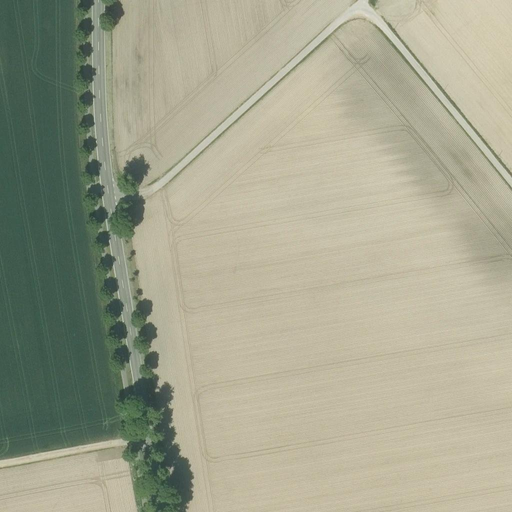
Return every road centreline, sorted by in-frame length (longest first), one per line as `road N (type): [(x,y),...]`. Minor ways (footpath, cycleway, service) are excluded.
road 1 (unclassified): [(360,2),(150,193),(108,200)]
road 2 (tertiary): [(159,511),(108,200)]
road 3 (unclassified): [(511,184),(360,2)]
road 4 (tertiary): [(108,200),(97,0)]
road 5 (track): [(0,466),(147,437)]
